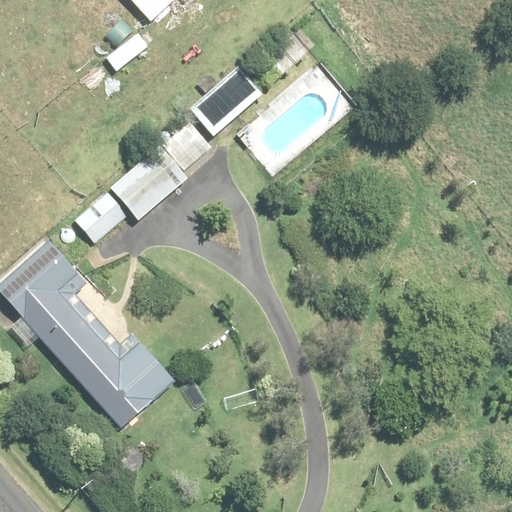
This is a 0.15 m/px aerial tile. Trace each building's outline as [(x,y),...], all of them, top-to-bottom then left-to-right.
[(180,0),(131,0),(154,24),(180,0)] [(151,48),(141,35),(108,60),(118,73),(151,48)] [(261,98),(237,72),(192,113),(216,139),(261,98)] [(170,154),(157,165),(151,157),(112,190),(140,222),(173,194),(191,179),(170,154)] [(127,217),(106,195),(76,222),(97,245),(127,217)] [(87,285),(50,245),(0,289),(0,293),(24,320),(13,329),(25,342),(36,333),(124,431),(178,382),(143,344),(130,356),(76,296),(87,285)]
